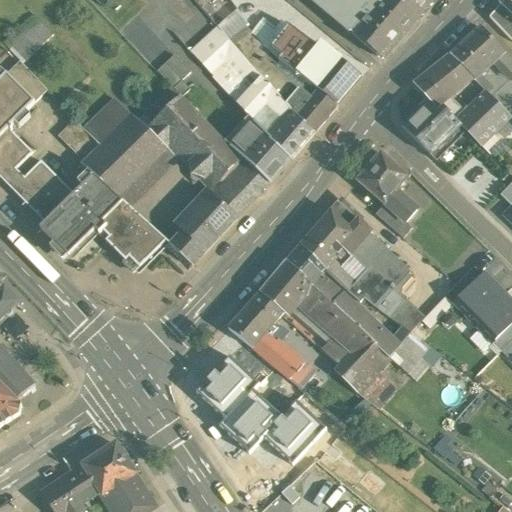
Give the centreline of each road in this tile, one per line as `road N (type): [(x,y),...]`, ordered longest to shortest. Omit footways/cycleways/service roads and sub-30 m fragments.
road 1 (secondary): [(127,379),(366,108)]
road 2 (residential): [(366,108),(511,252)]
road 3 (secondary): [(127,379),(0,232)]
road 4 (secondary): [(220,511),(127,379)]
road 5 (secondary): [(127,379),(0,470)]
road 6 (secondary): [(366,108),(467,0)]
road 7 (unknown): [(388,84),(291,0)]
